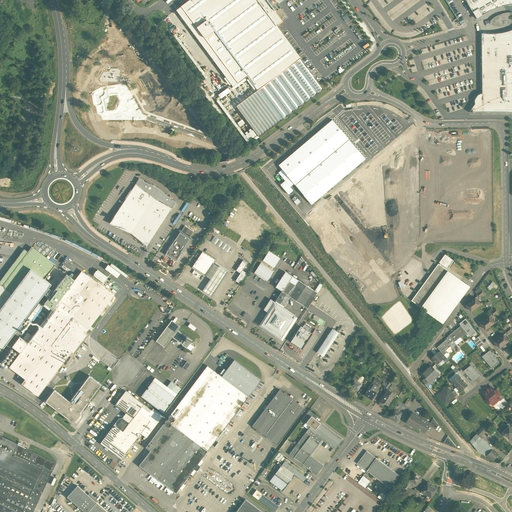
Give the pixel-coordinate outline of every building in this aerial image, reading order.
[(188,0),(181,6),(237,83),(247,76),(257,90),(300,59),(276,26),(282,21),(273,9),(266,0),(188,0)] [(511,0),(465,0),(478,19),(485,14),(491,10),(494,9),(497,8),(503,6),(509,5),(511,4),(511,0)] [(490,23),(491,25),(492,25),(494,26),(496,26),(499,26),(502,26),(504,25),(508,24),(511,23),(511,21),(511,13),(511,12),(509,12),(506,12),(501,13),(498,14),(495,16),(492,18),(491,19),(490,20),(490,21),(490,23)] [(511,30),(509,31),(503,33),(496,34),(490,34),(482,33),(483,92),(482,93),(481,93),(480,94),(479,94),(479,95),(478,95),(475,99),(475,100),(475,102),(475,103),(475,104),(470,112),(511,111),(511,30)] [(322,89),(300,59),(257,90),(235,106),(257,136),(322,89)] [(218,93),(220,97),(231,92),(229,88),(218,93)] [(308,204),(364,160),(333,121),(277,165),(308,204)] [(139,179),(109,224),(131,234),(147,246),(175,203),(160,190),(139,179)] [(185,226),(180,233),(189,239),(193,232),(185,226)] [(178,235),(173,242),(173,241),(171,243),(172,244),(170,247),(170,246),(167,251),(166,252),(177,259),(180,255),(181,253),(180,252),(189,239),(180,233),(180,232),(179,233),(179,232),(177,235),(178,235)] [(230,247),(214,237),(211,241),(227,252),(230,247)] [(28,252),(2,286),(12,293),(30,268),(44,279),(55,264),(31,247),(28,252)] [(24,249),(0,280),(0,284),(2,286),(28,252),(24,249)] [(215,260),(202,251),(192,267),(205,276),(205,275),(213,263),(215,260)] [(262,260),(273,268),(279,258),(268,251),(262,260)] [(166,252),(165,254),(176,261),(177,259),(166,252)] [(454,260),(445,254),(440,262),(441,263),(448,268),(449,267),(454,260)] [(81,271),(65,259),(62,263),(78,275),(81,271)] [(243,260),(236,270),(240,273),(242,270),(247,263),(243,260)] [(213,263),(205,275),(210,279),(218,267),(213,263)] [(261,263),(254,273),(268,282),(274,271),(261,263)] [(440,264),(439,263),(412,300),(422,307),(449,271),(440,264)] [(462,276),(449,267),(448,268),(441,263),(440,264),(449,271),(460,279),(462,276)] [(108,264),(105,269),(118,277),(120,272),(108,264)] [(210,279),(202,290),(211,296),(228,271),(219,265),(218,267),(210,279)] [(44,279),(30,268),(12,293),(0,308),(0,344),(3,347),(17,330),(38,302),(51,284),(44,279)] [(107,277),(97,270),(93,275),(103,283),(107,277)] [(240,273),(235,281),(240,283),(246,273),(242,270),(240,273)] [(114,295),(81,271),(52,309),(27,342),(20,352),(9,367),(25,378),(21,383),(38,395),(67,357),(51,345),(72,317),(88,329),(114,295)] [(460,279),(449,271),(422,307),(441,322),(468,285),(460,279)] [(298,280),(285,272),(275,287),(282,291),(282,292),(289,281),(295,285),(298,280)] [(66,274),(44,303),(52,309),(74,280),(66,274)] [(114,284),(107,279),(104,282),(111,287),(114,284)] [(298,280),(295,285),(289,281),(282,292),(290,296),(290,297),(307,308),(317,293),(298,280)] [(488,288),(491,290),(496,283),(493,281),(488,288)] [(0,308),(12,293),(2,286),(0,284),(0,308)] [(282,292),(282,291),(276,301),(279,303),(278,304),(284,308),(288,301),(287,301),(290,297),(290,296),(282,292)] [(481,304),(475,298),(466,305),(471,311),(481,304)] [(270,299),(263,310),(269,313),(276,303),(270,299)] [(38,302),(17,330),(22,334),(43,305),(38,302)] [(278,304),(276,303),(269,313),(270,314),(267,318),(263,323),(270,328),(269,330),(270,331),(272,332),(273,333),(274,331),(281,335),(285,330),(295,315),(278,304)] [(495,323),(490,316),(480,323),(486,330),(495,323)] [(72,317),(51,345),(67,357),(71,351),(73,352),(87,334),(85,333),(88,329),(72,317)] [(460,324),(461,325),(467,333),(470,337),(476,332),(466,319),(460,324)] [(171,321),(156,341),(164,347),(172,337),(177,330),(179,327),(171,321)] [(461,325),(449,335),(450,337),(454,342),(460,337),(461,338),(467,333),(461,325)] [(302,327),(301,326),(290,342),(302,350),(312,334),(307,331),(302,327)] [(335,331),(332,329),(317,352),(320,355),(323,356),(338,333),(335,331)] [(187,338),(177,330),(172,337),(182,345),(186,348),(192,341),(187,337),(187,338)] [(504,334),(495,341),(500,348),(509,341),(504,334)] [(19,337),(12,347),(20,352),(27,342),(19,337)] [(447,338),(437,347),(440,351),(444,355),(446,353),(445,351),(451,346),(456,353),(461,349),(454,342),(450,337),(447,339),(447,338)] [(17,352),(11,347),(4,356),(11,361),(17,352)] [(440,351),(438,353),(438,352),(432,358),(438,364),(443,359),(445,361),(447,358),(444,355),(440,351)] [(495,356),(490,351),(482,357),(487,363),(495,356)] [(499,362),(495,356),(487,363),(492,368),(499,362)] [(261,380),(234,360),(221,376),(217,373),(221,377),(231,384),(248,397),(261,380)] [(430,365),(422,373),(425,377),(430,382),(431,383),(432,383),(433,383),(434,382),(434,381),(434,380),(434,379),(436,376),(435,375),(438,372),(430,365)] [(473,383),(481,377),(471,365),(464,371),(473,383)] [(207,366),(171,414),(176,418),(171,424),(207,451),(212,445),(214,447),(218,442),(216,440),(248,397),(231,384),(221,377),(217,373),(207,366)] [(361,375),(356,372),(352,378),(354,380),(355,379),(357,380),(361,375)] [(458,374),(451,381),(456,386),(455,387),(456,387),(463,380),(461,377),(458,374)] [(89,375),(70,401),(54,390),(45,401),(66,417),(72,422),(76,417),(77,415),(81,411),(101,384),(89,375)] [(381,382),(375,378),(372,383),(376,385),(378,386),(381,382)] [(357,380),(355,379),(354,380),(351,385),(358,390),(360,387),(361,388),(362,385),(361,385),(362,384),(357,381),(357,380)] [(463,380),(456,387),(460,392),(468,385),(463,380)] [(153,381),(142,396),(162,411),(173,397),(165,391),(153,381)] [(172,382),(165,391),(173,397),(180,388),(172,382)] [(390,382),(384,390),(387,392),(389,389),(389,390),(393,384),(390,382)] [(403,390),(393,384),(389,390),(396,394),(395,395),(398,397),(403,390)] [(492,387),(489,389),(489,390),(487,392),(486,391),(484,393),(487,398),(491,402),(494,400),(495,401),(497,401),(500,398),(499,397),(494,391),(492,387)] [(372,390),(369,388),(364,395),(372,400),(377,393),(372,390)] [(449,388),(442,394),(441,392),(438,395),(445,404),(455,396),(452,392),(449,388)] [(389,390),(389,389),(387,392),(379,404),(382,406),(385,403),(388,406),(395,395),(396,394),(389,390)] [(305,408),(280,390),(252,426),(277,445),(305,408)] [(143,404),(125,391),(115,405),(126,413),(122,418),(129,423),(138,412),(141,407),(149,412),(151,410),(143,404)] [(413,402),(408,399),(404,404),(410,407),(413,402)] [(122,418),(119,418),(115,423),(114,424),(114,426),(116,426),(116,427),(119,429),(110,442),(126,453),(141,433),(146,438),(161,418),(151,410),(149,412),(141,407),(138,412),(129,423),(122,418)] [(398,409),(395,407),(391,416),(398,420),(399,417),(400,418),(402,414),(402,413),(401,413),(402,412),(398,410),(398,409)] [(318,417),(309,410),(306,413),(311,416),(315,419),(318,417)] [(419,417),(412,413),(407,422),(416,428),(417,428),(422,419),(419,417)] [(315,419),(311,416),(306,423),(310,426),(309,428),(313,432),(320,423),(315,419)] [(438,424),(433,418),(430,423),(429,425),(435,429),(438,424)] [(430,423),(422,419),(417,428),(425,432),(429,425),(430,423)] [(313,432),(309,428),(308,429),(305,433),(310,436),(300,449),(309,456),(322,439),(335,449),(342,439),(320,423),(313,432)] [(207,451),(171,424),(168,427),(164,424),(149,443),(154,446),(139,466),(176,493),(207,451)] [(511,427),(509,425),(503,432),(505,434),(505,435),(506,436),(507,436),(510,439),(511,436),(511,427)] [(484,426),(477,434),(480,436),(487,429),(484,426)] [(305,433),(296,445),(296,446),(300,449),(310,436),(305,433)] [(480,436),(477,434),(470,441),(479,451),(487,456),(493,449),(480,436)] [(21,511),(43,467),(13,453),(17,444),(17,443),(0,435),(0,503),(18,511),(21,511)] [(456,446),(448,436),(443,443),(455,448),(456,446)] [(43,467),(21,511),(32,511),(56,463),(17,444),(13,453),(43,467)] [(300,449),(296,446),(289,454),(293,457),(300,449)] [(309,456),(300,449),(293,457),(302,464),(309,456)] [(493,449),(487,456),(494,460),(499,454),(493,449)] [(376,458),(366,451),(357,463),(367,471),(376,458)] [(322,466),(309,456),(302,464),(316,474),(322,466)] [(400,475),(376,458),(367,471),(390,488),(400,475)] [(284,461),(281,466),(280,465),(280,466),(280,467),(269,481),(282,491),(294,475),(302,481),(305,477),(284,461)] [(343,471),(340,475),(354,485),(357,482),(343,471)] [(422,478),(415,473),(410,479),(413,481),(415,483),(414,484),(416,486),(419,483),(420,484),(422,481),(420,480),(422,478)] [(363,476),(359,483),(366,488),(371,480),(363,476)] [(413,481),(410,479),(404,487),(407,489),(408,487),(413,481)] [(438,489),(428,482),(422,491),(428,495),(426,498),(429,500),(438,489)] [(87,511),(96,503),(77,486),(67,497),(83,511),(87,511)] [(382,492),(378,497),(372,492),(371,493),(367,489),(364,493),(380,505),(387,496),(382,492)] [(262,494),(256,490),(254,493),(252,495),(258,500),(274,511),(276,509),(278,506),(262,494)] [(262,511),(246,499),(236,511),(262,511)] [(18,511),(0,503),(0,511),(18,511)] [(106,511),(96,503),(87,511),(106,511)]
